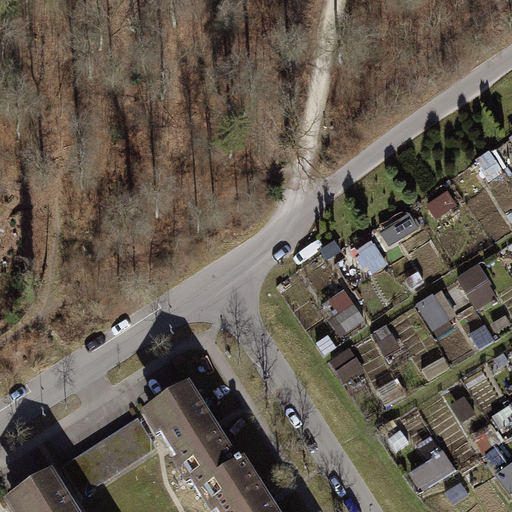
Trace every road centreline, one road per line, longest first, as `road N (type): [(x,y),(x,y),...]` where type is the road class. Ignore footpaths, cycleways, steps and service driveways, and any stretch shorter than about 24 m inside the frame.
road 1 (unclassified): [(215,282),(511,51)]
road 2 (residential): [(215,282),(358,511)]
road 3 (unclassified): [(0,422),(215,282)]
road 4 (track): [(294,215),(337,0)]
